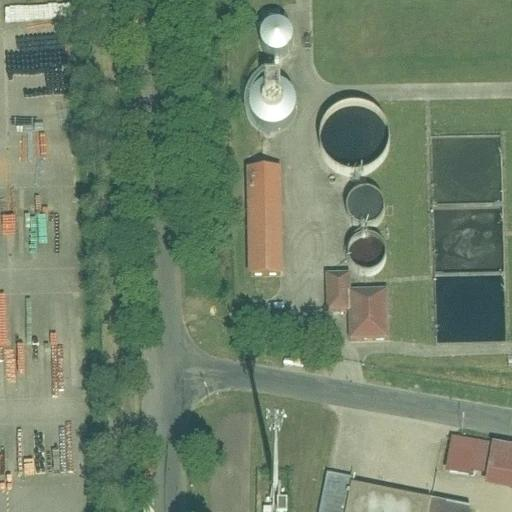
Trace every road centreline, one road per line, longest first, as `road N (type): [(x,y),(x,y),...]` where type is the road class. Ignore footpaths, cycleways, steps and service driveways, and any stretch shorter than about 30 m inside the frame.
road 1 (unclassified): [(151,0),(164,362)]
road 2 (residential): [(511,423),(164,362)]
road 3 (residential): [(167,511),(164,362)]
